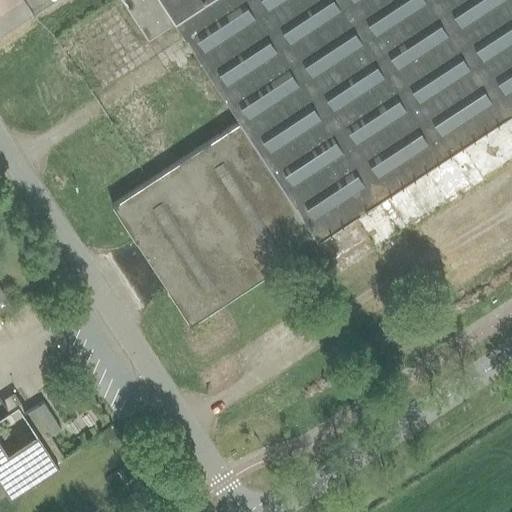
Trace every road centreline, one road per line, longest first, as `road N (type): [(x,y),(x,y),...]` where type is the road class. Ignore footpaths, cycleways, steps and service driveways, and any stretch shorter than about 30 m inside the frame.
road 1 (unclassified): [(245,511),(0,140)]
road 2 (tertiary): [(270,511),(511,352)]
